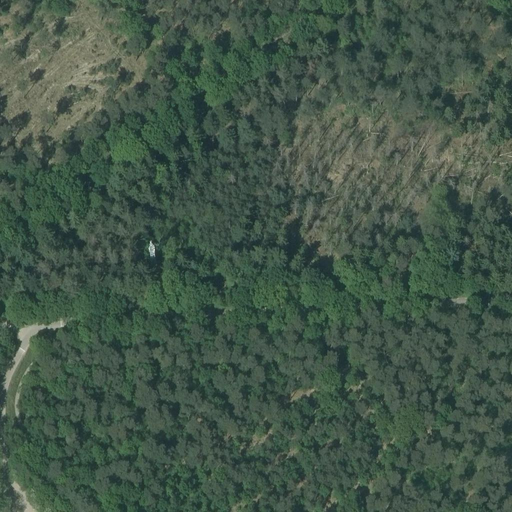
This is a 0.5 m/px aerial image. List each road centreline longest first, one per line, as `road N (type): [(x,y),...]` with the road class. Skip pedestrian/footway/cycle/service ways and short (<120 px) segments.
road 1 (unclassified): [(35,325),(511,301)]
road 2 (track): [(459,511),(319,312)]
